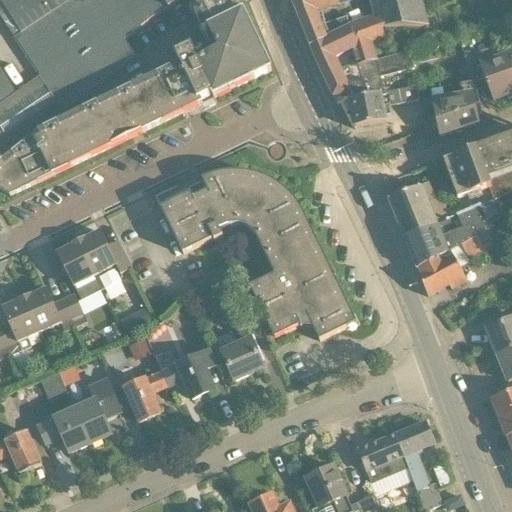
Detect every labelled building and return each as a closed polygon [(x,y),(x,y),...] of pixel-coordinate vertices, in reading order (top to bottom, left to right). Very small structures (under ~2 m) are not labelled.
[(76,0),(0,0),(0,16),(15,40),(76,0)] [(169,10),(186,0),(76,0),(15,40),(17,42),(16,43),(42,83),(64,114),(136,58),(125,42),(146,25),(169,10)] [(195,65),(53,133),(71,170),(273,73),(237,0),(189,0),(197,16),(193,18),(205,41),(188,50),(195,65)] [(292,0),(306,35),(350,26),(359,51),(373,46),(386,41),(383,33),(386,30),(426,29),(418,0),(292,0)] [(306,35),(316,58),(336,103),(340,102),(386,96),(382,81),(416,73),(414,65),(410,54),(378,62),(373,46),(359,51),(350,26),(306,35)] [(476,84),(486,80),(494,103),(507,98),(509,102),(511,100),(511,75),(506,58),(481,67),(477,55),(466,59),(472,85),(476,84)] [(455,64),(460,87),(472,85),(466,59),(465,60),(466,61),(455,64)] [(0,108),(17,95),(6,76),(0,79),(0,108)] [(17,95),(0,108),(0,156),(3,162),(14,154),(64,114),(42,83),(19,99),(17,95)] [(463,96),(454,98),(461,132),(484,125),(476,84),(472,85),(460,87),(461,89),(462,89),(463,96)] [(386,96),(340,102),(354,130),(386,124),(385,118),(392,117),(391,108),(419,104),(419,102),(423,101),(421,91),(386,96)] [(428,134),(439,131),(440,139),(461,132),(454,98),(433,103),(436,117),(423,122),(428,134)] [(0,191),(11,198),(71,170),(53,133),(19,160),(14,154),(3,162),(0,156),(0,191)] [(511,194),(511,138),(444,163),(459,202),(490,191),(494,203),(496,202),(511,194)] [(291,198),(283,190),(279,188),(274,184),(266,181),(257,177),(249,176),(243,175),(233,175),(223,176),(212,179),(203,183),(209,194),(195,201),(192,196),(162,211),(184,257),(214,242),(215,244),(224,240),(221,232),(229,228),(240,227),(248,230),(256,237),(276,277),(251,290),(276,341),(301,329),(302,331),(303,330),(303,329),(314,330),(321,344),(358,326),(303,213),(299,206),(291,198)] [(461,207),(448,213),(448,212),(447,213),(444,208),(437,204),(429,186),(390,202),(403,236),(465,216),(461,207)] [(464,249),(479,240),(499,230),(496,225),(505,220),(496,202),(484,212),(483,210),(465,216),(403,236),(418,273),(420,272),(453,254),(464,249)] [(121,277),(133,271),(121,248),(110,254),(100,234),(79,245),(97,278),(96,278),(103,293),(124,282),(121,277)] [(464,249),(472,265),(488,256),(479,240),(464,249)] [(79,245),(58,255),(82,303),(103,293),(96,278),(97,278),(79,245)] [(420,276),(430,299),(452,288),(454,292),(469,284),(453,254),(420,272),(421,276),(420,276)] [(77,330),(67,307),(56,312),(47,291),(26,301),(41,335),(62,326),(66,335),(77,330)] [(13,331),(2,336),(12,359),(33,350),(29,340),(41,335),(26,301),(4,310),(13,331)] [(78,302),(67,307),(77,330),(88,325),(78,302)] [(127,331),(152,319),(147,309),(122,321),(127,331)] [(511,321),(488,331),(499,358),(511,352),(511,321)] [(0,363),(0,364),(12,359),(2,336),(0,336),(0,363)] [(235,383),(264,371),(252,342),(223,355),(235,383)] [(511,352),(499,358),(509,384),(511,382),(511,352)] [(212,354),(164,375),(170,390),(185,383),(193,402),(215,393),(206,373),(218,368),(212,354)] [(125,392),(140,426),(162,416),(153,397),(170,390),(164,375),(125,392)] [(76,412),(91,447),(112,438),(104,418),(120,411),(108,382),(89,390),(95,403),(76,412)] [(511,394),(493,402),(508,440),(509,439),(511,445),(511,394)] [(44,442),(61,435),(70,456),(91,447),(76,412),(38,429),(44,442)] [(410,472),(418,495),(419,495),(425,511),(432,511),(444,508),(437,486),(430,489),(417,453),(435,446),(427,426),(397,438),(406,459),(405,459),(410,472)] [(42,468),(27,434),(0,446),(0,464),(12,459),(20,478),(42,468)] [(372,487),(410,472),(405,459),(406,459),(397,438),(360,454),(372,487)] [(348,499),(335,470),(308,482),(320,509),(313,511),(379,511),(375,499),(358,506),(360,511),(354,511),(348,498),(348,499)] [(280,511),(279,511),(273,498),(251,508),(252,511),(293,511),(291,507),(280,511)]
